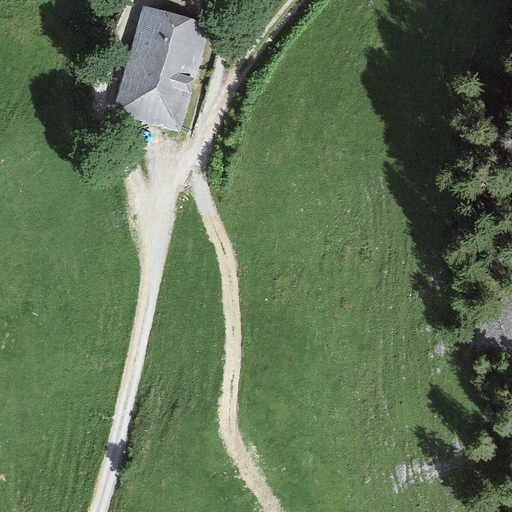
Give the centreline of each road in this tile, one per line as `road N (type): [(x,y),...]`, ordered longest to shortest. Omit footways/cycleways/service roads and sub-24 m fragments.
road 1 (track): [(212,114),(157,233),(96,511)]
road 2 (track): [(186,161),(231,294),(228,426),(276,511)]
road 3 (track): [(148,0),(116,48),(105,88),(157,233)]
road 4 (track): [(212,114),(295,0)]
